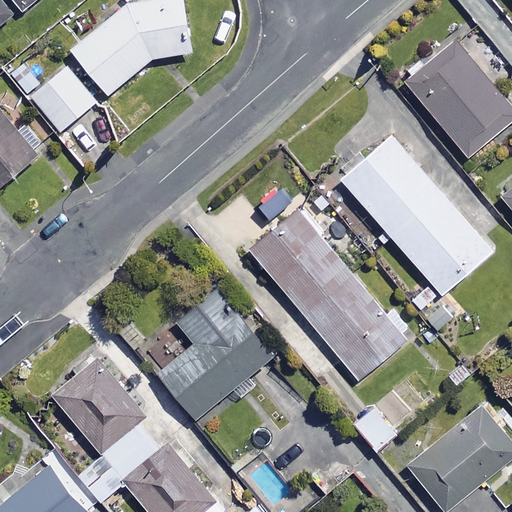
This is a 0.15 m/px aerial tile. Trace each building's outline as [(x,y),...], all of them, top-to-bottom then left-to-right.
[(0,0),(0,23),(14,12),(4,0),(0,0)] [(191,49),(182,0),(128,0),(69,45),(105,92),(154,55),(191,49)] [(511,120),(511,109),(457,38),(406,77),(466,156),(511,120)] [(97,96),(68,61),(45,79),(27,58),(13,69),(60,126),(97,96)] [(13,127),(0,111),(0,179),(43,144),(22,119),(13,127)] [(341,172),(407,249),(391,263),(404,278),(420,264),(441,289),(491,246),(390,130),(341,172)] [(511,184),(501,193),(511,205),(511,184)] [(406,338),(298,205),(250,244),(357,377),(406,338)] [(273,349),(217,282),(176,317),(195,339),(159,369),(196,414),(273,349)] [(459,311),(446,297),(425,315),(438,330),(459,311)] [(89,487),(151,431),(138,416),(147,409),(100,353),(53,391),(103,451),(77,473),(89,487)] [(511,453),(511,435),(484,401),(408,463),(444,508),(511,453)] [(396,431),(373,403),(353,420),(376,447),(396,431)] [(151,431),(89,487),(99,500),(126,478),(153,511),(219,511),(225,507),(168,438),(162,444),(151,431)] [(89,511),(94,509),(51,459),(0,502),(0,501),(0,511),(89,511)] [(328,461),(310,476),(325,493),(342,478),(328,461)]
